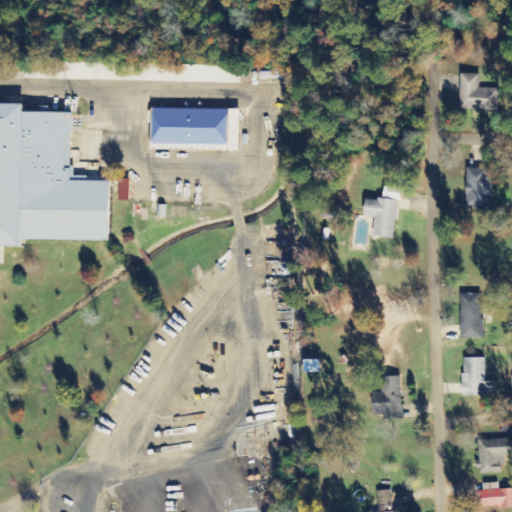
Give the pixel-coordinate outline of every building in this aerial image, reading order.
[(480,75),(461,75),(460,110),(499,111),(500,89),(479,89),(480,75)] [(110,241),(111,181),(86,180),(86,176),(72,176),(73,112),(24,111),(24,103),(0,102),(0,259),(1,260),(2,246),(23,246),(23,239),(110,241)] [(152,151),(229,151),(229,136),(239,136),(239,110),(152,110),(152,151)] [(491,169),(466,169),(467,207),(491,207),(491,169)] [(366,199),(364,217),(375,218),(373,236),(394,239),(400,188),(384,187),(383,201),(366,199)] [(461,295),(461,339),(483,338),(482,294),(461,295)] [(463,395),(494,395),(494,381),(486,381),(485,357),(463,358),(463,395)] [(320,373),(320,359),(304,359),(304,373),(320,373)] [(373,392),(374,415),(383,415),(383,419),(402,419),(401,376),(382,377),(382,392),(373,392)] [(511,439),(479,440),(480,474),(503,473),(503,456),(511,455),(511,439)] [(511,488),(499,489),(499,483),(482,483),(483,508),(511,507),(511,488)] [(378,491),(379,511),(362,511),(399,511),(392,511),(391,490),(378,491)]
